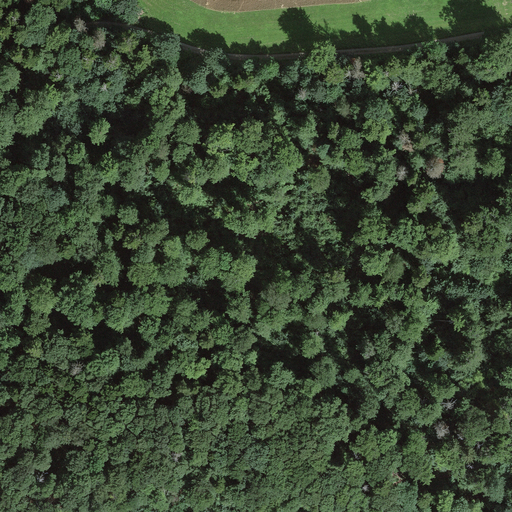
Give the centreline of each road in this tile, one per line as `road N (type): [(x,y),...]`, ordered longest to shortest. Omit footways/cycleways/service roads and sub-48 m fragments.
road 1 (track): [(511,30),(247,60),(99,24),(0,43)]
road 2 (track): [(511,280),(221,272),(0,278)]
